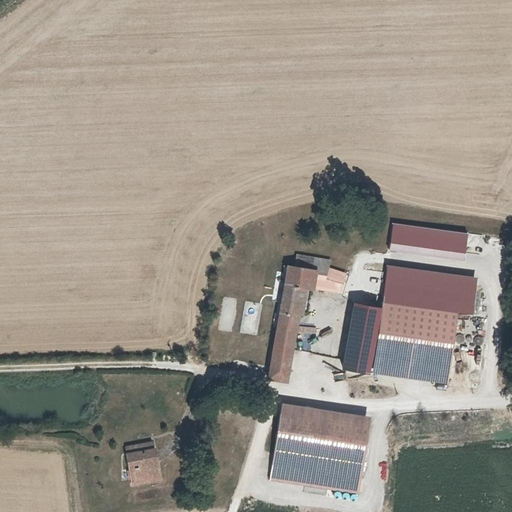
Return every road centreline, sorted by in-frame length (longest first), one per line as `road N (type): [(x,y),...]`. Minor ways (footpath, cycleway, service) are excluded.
road 1 (track): [(0,368),(162,363),(304,392)]
road 2 (unclassified): [(304,392),(359,409),(511,398)]
road 3 (track): [(275,387),(230,511)]
